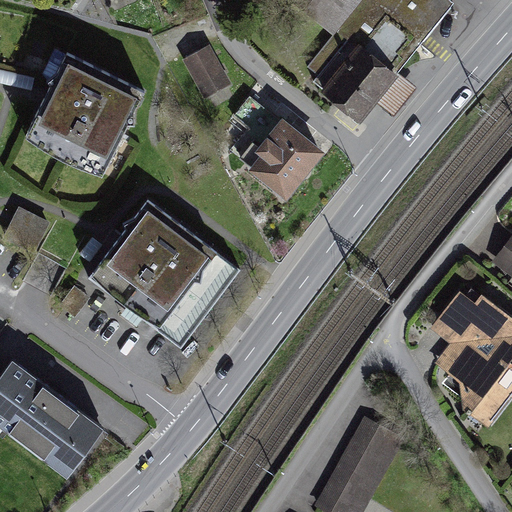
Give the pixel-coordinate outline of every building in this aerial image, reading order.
[(361,114),(450,1),(448,0),(300,0),(340,30),(313,65),(322,72),(317,79),(361,114)] [(230,82),(210,43),(185,56),(205,95),(230,82)] [(102,170),(144,87),(69,49),(28,133),(44,145),(62,155),(82,164),(102,170)] [(308,168),(324,150),(287,118),(262,147),(268,152),(257,165),(288,192),(308,168)] [(183,343),(243,268),(149,197),(93,274),(106,290),(124,302),(141,314),(160,323),(183,343)] [(31,224),(26,237),(41,243),(50,219),(20,207),(16,218),(31,224)] [(493,263),(511,273),(511,227),(511,228),(493,263)] [(511,344),(511,321),(481,297),(475,304),(461,293),(437,323),(457,339),(440,360),(465,380),(467,408),(483,421),(511,384),(511,365),(502,358),(511,344)] [(0,422),(59,471),(96,427),(2,349),(0,350),(0,422)] [(317,502),(335,511),(362,511),(395,448),(356,428),(317,502)]
